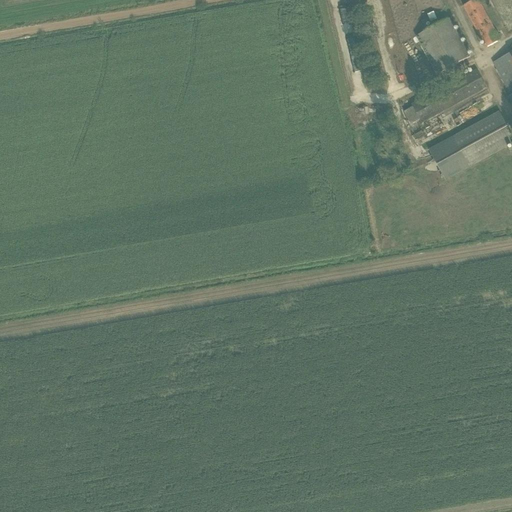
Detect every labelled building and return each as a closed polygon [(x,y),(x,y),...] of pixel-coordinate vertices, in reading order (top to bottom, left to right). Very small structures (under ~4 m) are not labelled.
[(487,49),(500,41),(478,0),(475,0),(464,6),(487,49)] [(435,14),(428,17),(431,22),(437,19),(435,14)] [(417,36),(437,75),(470,57),(449,19),(417,36)] [(493,64),(502,80),(511,74),(511,52),(498,60),(493,64)] [(404,112),(411,125),(420,120),(422,123),(486,88),(477,70),(413,105),(414,107),(404,112)] [(511,144),(511,135),(499,112),(429,150),(446,181),(511,144)]
